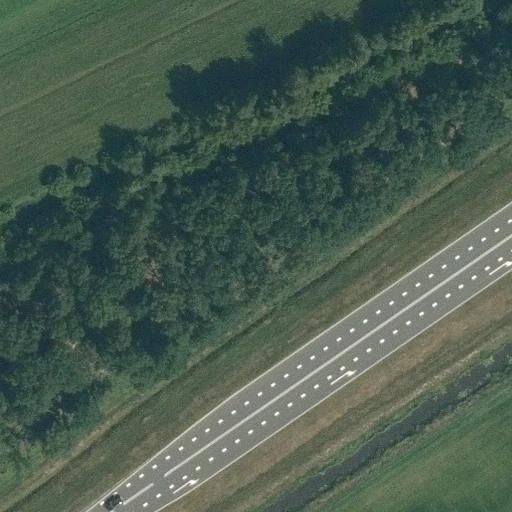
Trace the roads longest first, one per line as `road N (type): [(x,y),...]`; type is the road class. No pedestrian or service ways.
road 1 (track): [(511,120),(0,485)]
road 2 (primary): [(115,511),(511,239)]
